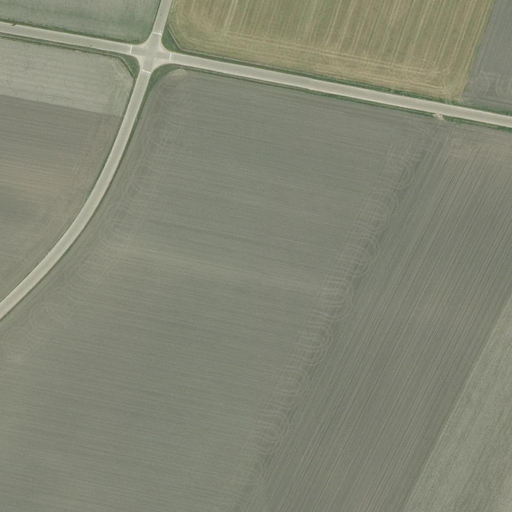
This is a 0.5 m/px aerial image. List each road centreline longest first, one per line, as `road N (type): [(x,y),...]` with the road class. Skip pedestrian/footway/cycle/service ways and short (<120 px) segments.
road 1 (unclassified): [(511,123),(150,55)]
road 2 (unclassified): [(0,310),(88,210),(150,55)]
road 3 (unclassified): [(150,55),(0,28)]
